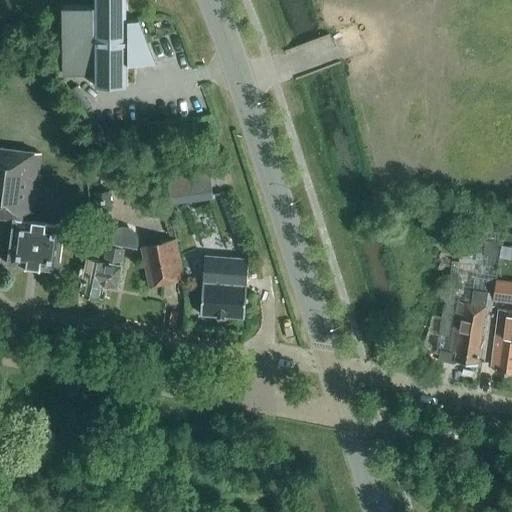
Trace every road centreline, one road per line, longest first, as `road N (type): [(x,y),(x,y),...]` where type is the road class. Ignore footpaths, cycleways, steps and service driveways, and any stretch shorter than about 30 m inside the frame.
road 1 (unclassified): [(211,0),(331,367)]
road 2 (residential): [(256,403),(263,354),(4,309)]
road 3 (residential): [(4,309),(1,346),(12,360),(256,403)]
road 4 (residential): [(511,404),(331,367)]
